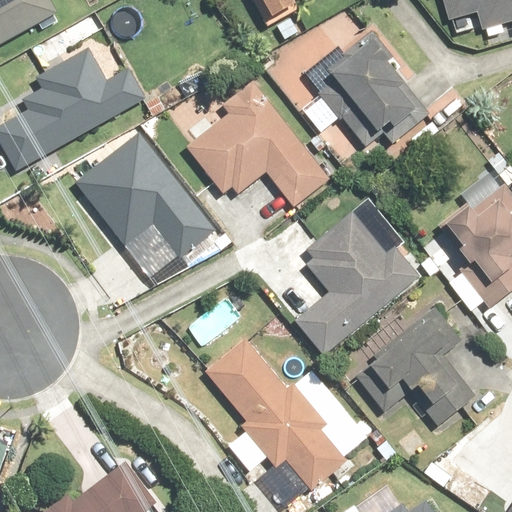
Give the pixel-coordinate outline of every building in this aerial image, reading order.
[(0,0),(0,45),(63,9),(58,0),(0,0)] [(266,0),(276,18),(308,0),(266,0)] [(511,0),(437,0),(441,22),(483,14),(486,29),(511,24),(511,0)] [(378,34),(333,72),(397,146),(442,108),(378,34)] [(0,125),(0,139),(18,171),(151,97),(135,68),(117,78),(93,35),(38,66),(48,83),(25,95),(32,108),(0,125)] [(336,177),(254,77),(221,103),(230,114),(187,148),(231,202),(266,173),(296,210),(336,177)] [(229,227),(146,126),(75,184),(129,249),(154,228),(184,264),(229,227)] [(511,185),(507,178),(449,223),(483,267),(469,278),(495,312),(511,298),(511,185)] [(298,321),(329,357),(422,277),(361,206),(304,256),(333,290),(298,321)] [(438,301),(350,370),(385,414),(397,405),(424,439),(501,379),(438,301)] [(303,378),(292,388),(245,335),(207,368),(254,421),(246,428),(281,468),(289,461),(315,491),(354,458),(327,428),(338,418),(303,378)] [(126,456),(48,511),(150,511),(161,504),(126,456)] [(455,511),(434,482),(390,511),(455,511)]
